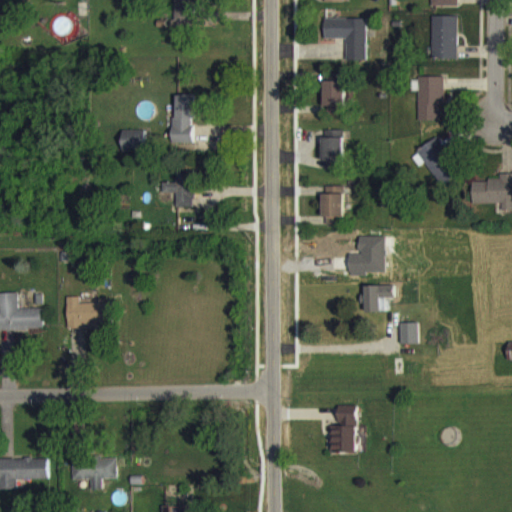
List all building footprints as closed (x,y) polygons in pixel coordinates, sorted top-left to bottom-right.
[(196,0),(175,0),(174,33),(196,33),(196,0)] [(324,0),(324,12),(344,13),(344,0),(324,0)] [(459,16),(458,0),(432,0),(433,17),(459,16)] [(459,27),(434,26),(433,70),(458,70),(459,27)] [(368,28),(326,29),(326,49),(347,49),(347,72),(369,72),(368,28)] [(420,131),(443,132),(444,88),(421,87),(420,131)] [(326,92),(325,125),(347,125),(348,92),(326,92)] [(194,105),(177,106),(178,128),(173,128),(174,154),(195,154),(194,105)] [(324,178),(345,178),(345,141),(324,140),(324,178)] [(148,141),(124,141),(124,161),(148,161),(148,141)] [(413,167),(421,177),(425,173),(443,197),(463,182),(437,149),(413,167)] [(194,218),(195,182),(178,181),(177,193),(164,193),(163,203),(177,204),(177,217),(194,218)] [(511,184),(501,185),(501,191),(474,191),(474,214),(503,214),(503,221),(511,221),(511,184)] [(346,197),(325,197),(324,235),(345,236),(346,197)] [(367,296),(368,323),(387,322),(387,309),(397,308),(397,296),(367,296)] [(20,319),(20,304),(0,304),(0,341),(44,340),(44,319),(20,319)] [(81,307),(68,308),(69,339),(111,337),(110,313),(81,314),(81,307)] [(358,464),(359,417),(340,416),(339,436),(334,436),(334,463),(358,464)] [(73,468),(74,490),(92,490),(92,501),(103,500),(103,490),(119,489),(118,466),(73,468)] [(50,490),(50,468),(1,469),(2,499),(25,499),(25,490),(50,490)]
